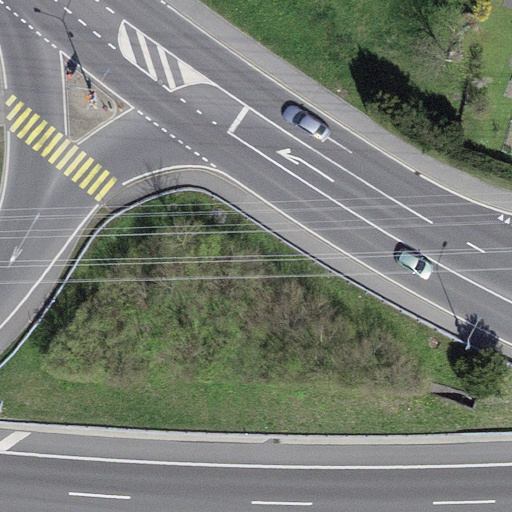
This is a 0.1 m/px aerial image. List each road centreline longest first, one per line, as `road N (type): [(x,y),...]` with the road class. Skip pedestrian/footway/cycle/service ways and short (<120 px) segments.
road 1 (motorway): [(511,500),(272,502),(0,486)]
road 2 (primary): [(210,101),(469,263)]
road 3 (motorway): [(18,0),(39,136),(40,207)]
road 4 (motorway): [(210,101),(40,207)]
road 5 (primary): [(89,10),(210,101)]
